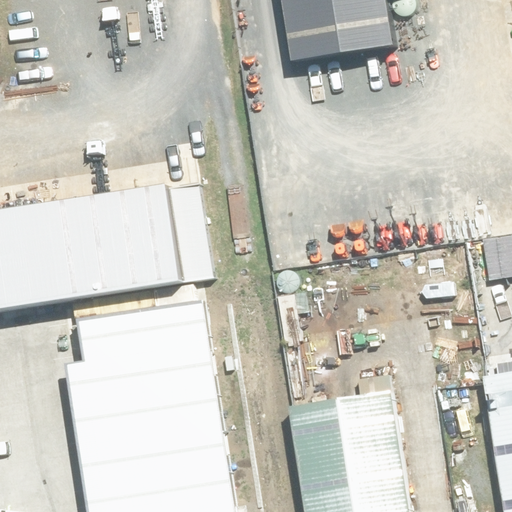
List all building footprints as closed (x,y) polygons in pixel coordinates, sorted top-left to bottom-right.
[(278,0),(288,58),(395,42),(388,0),(278,0)] [(339,258),(326,178),(266,188),(280,268),(339,258)] [(0,221),(0,308),(230,272),(217,187),(0,221)] [(511,231),(468,239),(475,285),(511,279),(511,231)] [(90,364),(111,511),(243,511),(214,308),(96,324),(102,362),(90,364)] [(511,511),(511,370),(477,376),(498,511),(511,511)] [(403,511),(383,388),(282,404),(298,511),(403,511)]
